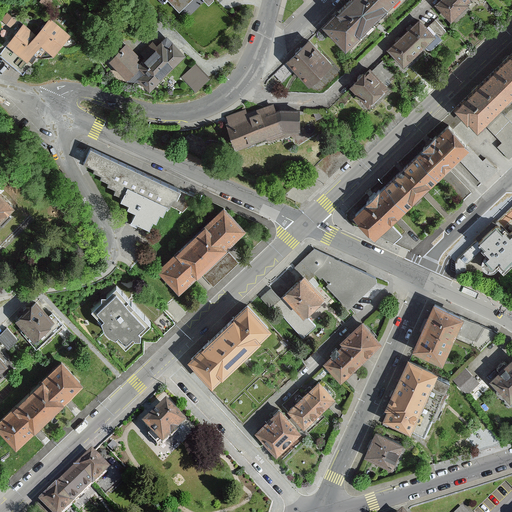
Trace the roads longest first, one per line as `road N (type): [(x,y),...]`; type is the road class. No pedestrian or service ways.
road 1 (residential): [(305,226),(511,29)]
road 2 (residential): [(305,226),(54,113)]
road 3 (residential): [(54,113),(57,144),(108,227),(106,256),(76,278),(0,290)]
road 4 (residential): [(425,277),(321,511)]
road 5 (unclassified): [(54,113),(77,90),(155,112),(200,110),(226,96),(257,59)]
road 6 (residential): [(2,511),(160,361)]
road 7 (residential): [(160,361),(309,511)]
road 8 (residential): [(160,361),(305,226)]
road 9 (residential): [(343,511),(511,458)]
road 10 (residential): [(511,180),(437,251),(425,277)]
road 11 (residential): [(425,277),(305,226)]
